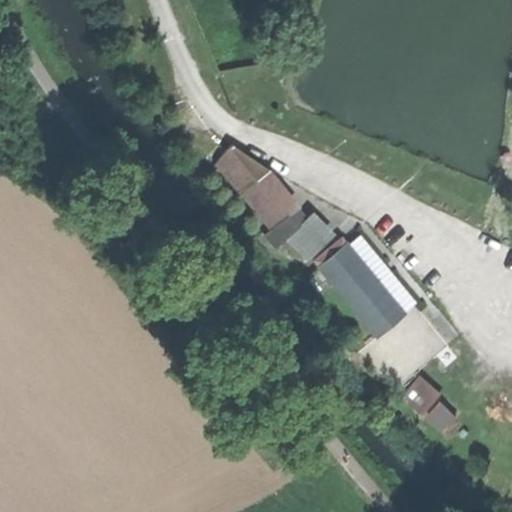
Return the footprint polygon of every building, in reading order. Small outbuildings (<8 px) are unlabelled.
[(214,159),(272,227),(294,207),(281,190),(269,199),(254,180),(227,147),(214,159)] [(266,170),(254,180),(269,199),(281,190),(266,170)] [(285,236),(308,260),(332,236),(309,213),(285,236)] [(321,264),(377,333),(403,311),(348,242),(321,264)] [(423,315),(409,328),(413,332),(396,347),(418,371),(449,344),(423,315)] [(404,396),(414,403),(429,385),(419,377),(404,396)] [(444,401),(429,418),(444,433),(460,416),(444,401)]
